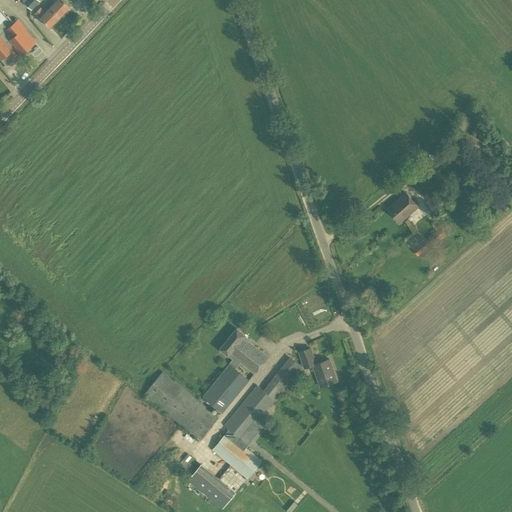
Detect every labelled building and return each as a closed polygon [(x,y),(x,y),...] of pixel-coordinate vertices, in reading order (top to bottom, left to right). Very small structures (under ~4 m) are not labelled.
[(31,11),(40,1),(38,0),(25,0),(23,2),(23,3),(31,11)] [(51,8),(59,16),(69,6),(63,0),(53,0),(56,3),(51,8)] [(49,26),(59,16),(51,8),(46,13),(41,8),(35,14),(40,19),(41,18),(49,26)] [(0,58),(6,66),(14,59),(15,60),(20,56),(19,55),(35,42),(22,26),(23,25),(17,19),(17,20),(16,18),(12,21),(7,15),(5,17),(0,11),(0,58)] [(433,161),(443,154),(438,148),(429,156),(433,161)] [(399,222),(417,206),(406,193),(388,209),(399,222)] [(433,245),(447,235),(441,227),(427,237),(433,245)] [(417,256),(427,249),(417,234),(407,241),(417,256)] [(241,362),(254,373),(267,357),(248,342),(249,340),(237,329),(221,349),(233,359),(229,364),(236,369),(241,362)] [(316,364),(310,348),(299,353),(304,368),(313,365),(321,387),(337,381),(329,360),(316,364)] [(222,413),(249,380),(236,369),(229,364),(202,396),(222,413)] [(281,368),(274,376),(288,387),(294,378),(281,368)] [(200,439),(218,418),(162,372),(144,394),(200,439)] [(230,429),(213,450),(247,478),(262,461),(246,448),(258,432),(253,428),(259,420),(275,400),(276,401),(285,391),(271,380),(264,390),(257,385),(225,425),(230,429)] [(224,509),(238,492),(203,463),(189,480),(224,509)]
